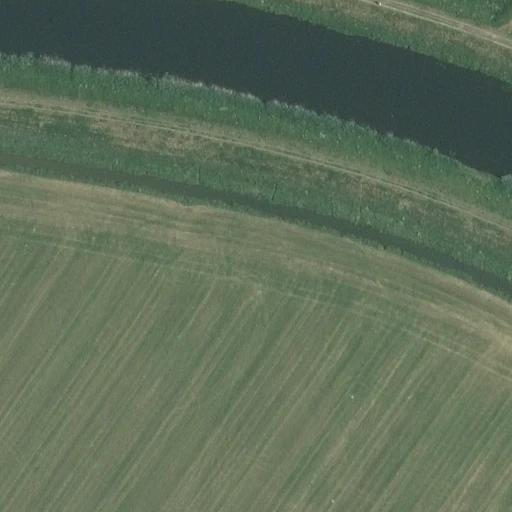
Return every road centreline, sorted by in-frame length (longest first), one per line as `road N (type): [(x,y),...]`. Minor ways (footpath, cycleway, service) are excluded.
road 1 (track): [(0,103),(322,163),(511,230)]
road 2 (track): [(511,52),(350,0)]
